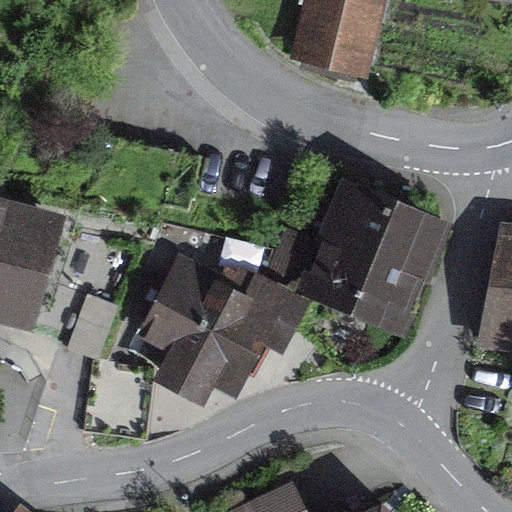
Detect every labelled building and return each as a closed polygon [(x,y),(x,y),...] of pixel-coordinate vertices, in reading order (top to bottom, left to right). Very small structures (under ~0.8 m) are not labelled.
[(380,0),(309,0),(299,54),(368,67),(380,0)] [(447,205),(357,167),(315,268),(405,306),(447,205)] [(75,198),(0,180),(0,293),(49,306),(75,198)] [(511,233),(498,232),(486,343),(511,345),(511,233)] [(285,278),(175,234),(134,338),(243,381),(285,278)] [(86,294),(65,348),(98,361),(119,307),(86,294)] [(310,511),(293,478),(227,511),(310,511)] [(396,511),(386,499),(360,511),(396,511)]
